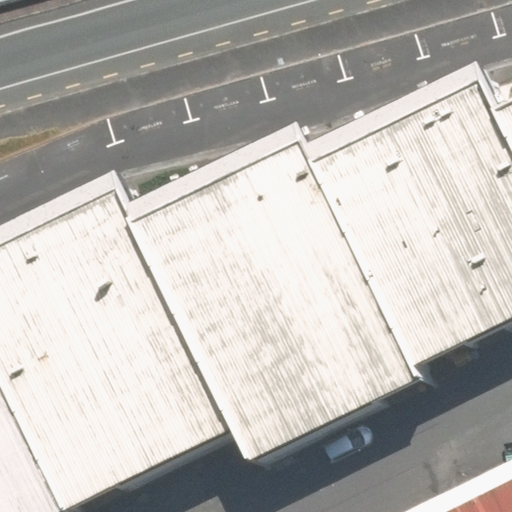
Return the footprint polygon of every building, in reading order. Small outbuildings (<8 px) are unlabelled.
[(470,104),(304,186),(405,389),(445,370),(511,337),(511,189),(485,135),(470,104)] [(511,121),(485,135),(511,189),(511,121)] [(291,160),(124,242),(226,447),(244,482),(373,418),(410,399),(405,389),(304,186),(291,160)] [(108,209),(0,261),(0,416),(47,511),(91,511),(92,511),(226,447),(124,242),(108,209)] [(0,511),(47,511),(0,416),(0,511)] [(511,511),(511,472),(470,493),(433,511),(511,511)]
